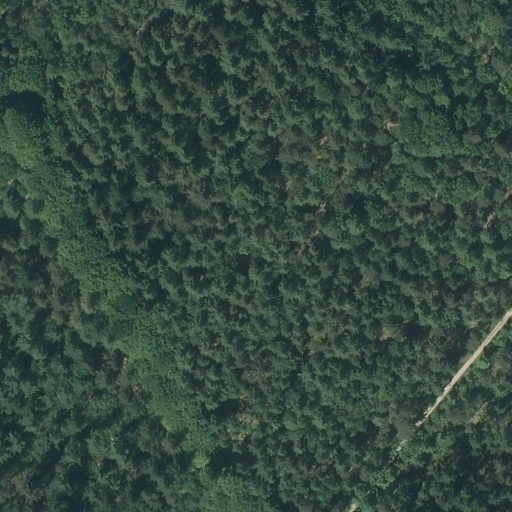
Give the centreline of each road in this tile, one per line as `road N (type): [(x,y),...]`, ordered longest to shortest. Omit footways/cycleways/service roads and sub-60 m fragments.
road 1 (track): [(34,151),(253,511)]
road 2 (unknown): [(337,511),(511,306)]
road 3 (track): [(511,99),(402,0)]
